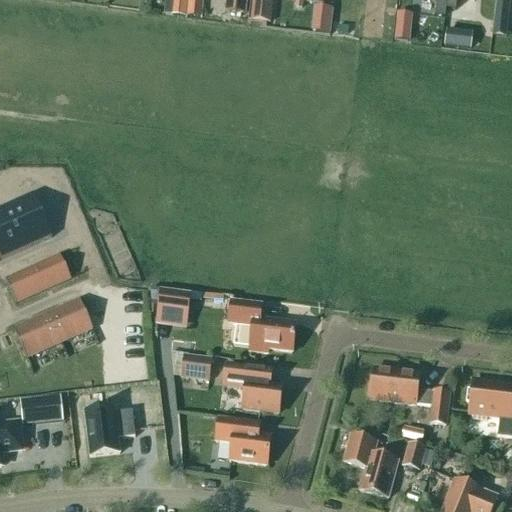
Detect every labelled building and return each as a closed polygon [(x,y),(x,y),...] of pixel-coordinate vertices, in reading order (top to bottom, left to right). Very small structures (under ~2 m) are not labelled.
[(185,0),(173,0),(172,17),(185,18),(187,0),(185,0)] [(246,0),(224,0),(224,12),(245,15),(246,0)] [(272,0),(252,0),(250,22),(248,22),(247,27),(265,29),(266,23),(270,23),(272,0)] [(436,0),(434,18),(444,19),(446,0),(436,0)] [(446,0),(444,19),(445,11),(455,12),(456,1),(474,3),(473,0),(446,0)] [(496,0),(495,20),(507,21),(509,0),(496,0)] [(189,1),(187,18),(201,20),(202,2),(189,1)] [(318,8),(315,34),(329,35),(332,10),(318,8)] [(409,15),(397,14),(396,26),(408,27),(409,15)] [(446,32),(444,47),(457,49),(459,34),(446,32)] [(33,196),(0,210),(0,261),(51,239),(33,196)] [(15,304),(69,281),(58,258),(5,281),(15,304)] [(160,294),(157,315),(187,319),(189,298),(160,294)] [(25,361),(92,332),(78,301),(12,330),(25,361)] [(231,303),(228,325),(252,328),(249,353),(267,355),(268,352),(291,355),(295,325),(259,321),(261,307),(231,303)] [(182,357),(179,380),(209,384),(212,360),(182,357)] [(225,368),(223,388),(244,391),(242,411),(278,415),(281,389),(272,388),(273,373),(260,372),(225,368)] [(417,392),(419,376),(373,371),(369,402),(415,408),(415,407),(431,409),(429,425),(445,427),(449,396),(433,394),(417,392)] [(511,387),(472,383),(468,417),(471,417),(471,421),(486,423),(486,419),(499,421),(497,439),(511,440),(511,387)] [(60,399),(32,402),(35,425),(62,422),(60,399)] [(114,411),(84,414),(89,459),(119,455),(117,441),(134,439),(131,413),(114,415),(114,411)] [(270,438),(259,437),(260,425),(217,419),(214,444),(231,446),(229,464),(266,468),(270,438)] [(6,454),(21,452),(18,425),(0,426),(0,468),(1,469),(0,460),(0,452),(6,452),(6,454)] [(423,434),(404,429),(401,439),(421,444),(423,434)] [(359,493),(388,501),(398,464),(373,457),(376,445),(350,437),(343,464),(365,471),(359,493)] [(426,450),(408,446),(402,469),(420,474),(426,450)] [(454,483),(442,511),(491,511),(497,499),(482,493),(482,494),(454,483)]
